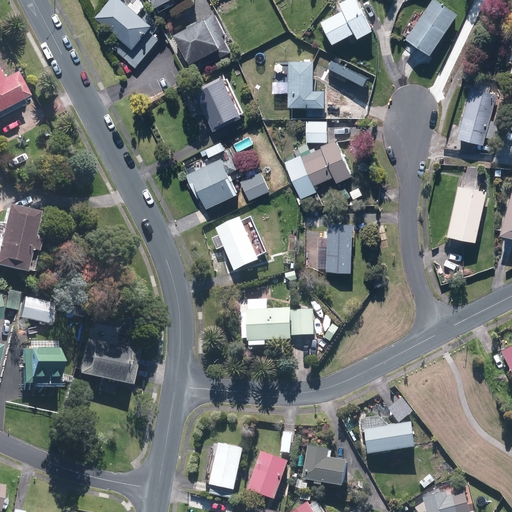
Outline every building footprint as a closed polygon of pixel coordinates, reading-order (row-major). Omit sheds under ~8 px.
[(122,0),(109,0),(95,18),(121,40),(115,48),(137,66),(159,40),(148,30),(152,26),(122,0)] [(377,24),(363,0),(342,0),(346,6),(325,18),(337,39),(359,27),(362,33),(377,24)] [(463,11),(445,0),(430,0),(409,34),(436,52),(463,11)] [(214,16),(175,35),(193,72),(232,53),(214,16)] [(318,56),(291,55),(290,103),(328,104),(328,87),(317,87),(318,56)] [(0,113),(24,100),(21,95),(26,92),(9,64),(0,69),(0,113)] [(244,105),(225,72),(197,88),(216,122),(244,105)] [(499,91),(474,85),(462,133),(488,139),(499,91)] [(330,117),(309,117),(309,138),(330,138),(330,117)] [(356,169),(339,135),(315,147),(318,153),(310,157),(321,177),(338,169),(342,176),(356,169)] [(246,137),(237,141),(243,155),(252,151),(246,137)] [(10,175),(33,160),(27,150),(10,160),(9,158),(2,162),(10,175)] [(241,186),(224,154),(192,171),(209,203),(241,186)] [(269,187),(261,171),(246,179),(254,195),(269,187)] [(490,187),(461,180),(450,229),(480,235),(490,187)] [(351,199),(345,187),(337,191),(343,203),(351,199)] [(38,207),(7,201),(3,222),(0,221),(0,261),(32,268),(39,234),(32,233),(38,207)] [(262,255),(243,213),(218,224),(237,266),(262,255)] [(357,219),(331,218),(330,236),(324,235),(322,262),(329,262),(328,265),(355,266),(357,219)] [(18,294),(7,291),(2,308),(14,311),(18,294)] [(25,293),(20,316),(53,322),(57,300),(25,293)] [(270,295),(250,295),(249,337),(251,337),(251,342),(269,342),(269,336),(294,336),(294,332),(313,333),(313,307),(270,306),(270,295)] [(339,329),(332,324),(324,339),(331,343),(339,329)] [(87,337),(79,368),(126,379),(133,347),(87,337)] [(58,383),(58,338),(31,338),(31,357),(25,357),(24,382),(58,383)] [(511,341),(502,348),(511,365),(511,341)] [(399,422),(413,411),(402,397),(388,408),(399,422)] [(368,454),(415,446),(410,421),(364,429),(368,454)] [(354,428),(346,433),(354,444),(361,440),(354,428)] [(246,444),(221,439),(213,479),(237,484),(246,444)] [(332,442),(309,440),(305,475),(346,480),(348,456),(331,454),(332,442)] [(291,455),(264,447),(252,484),(278,493),(291,455)] [(463,511),(456,487),(426,495),(430,511),(463,511)] [(318,511),(309,497),(288,511),(318,511)] [(236,511),(235,510),(232,511),(281,511),(282,506),(259,502),(257,511),(236,511)]
